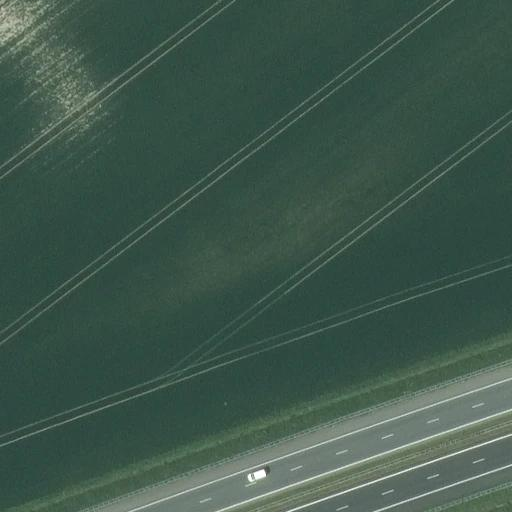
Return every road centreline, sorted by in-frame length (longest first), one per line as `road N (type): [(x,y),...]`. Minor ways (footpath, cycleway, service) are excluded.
road 1 (motorway): [(511,400),(180,511)]
road 2 (motorway): [(337,511),(511,454)]
